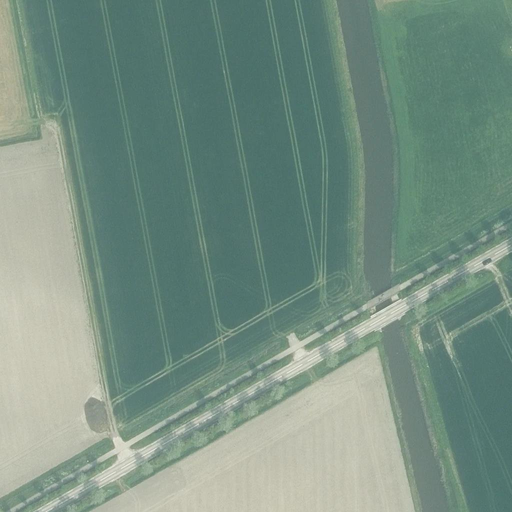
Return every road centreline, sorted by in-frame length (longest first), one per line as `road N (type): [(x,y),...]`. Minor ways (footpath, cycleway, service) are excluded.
road 1 (secondary): [(44,511),(511,244)]
road 2 (track): [(32,121),(56,127),(107,410),(129,463)]
